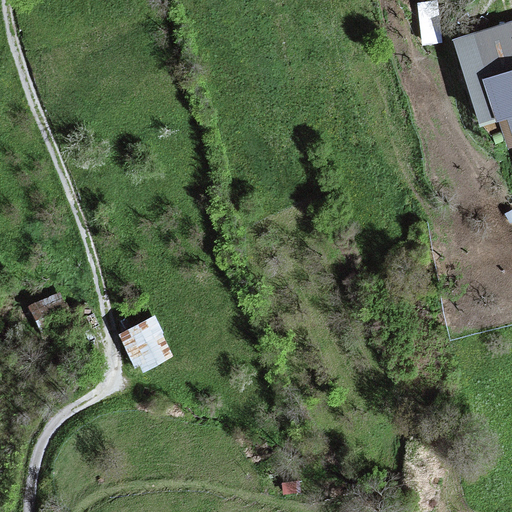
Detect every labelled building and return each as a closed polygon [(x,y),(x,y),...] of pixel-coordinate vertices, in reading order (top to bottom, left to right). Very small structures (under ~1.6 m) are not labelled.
[(438,0),(418,3),(423,46),(443,43),(438,0)] [(511,23),(455,41),(481,123),(509,114),(511,122),(511,23)] [(60,291),(31,305),(45,333),(74,318),(60,291)] [(152,319),(117,337),(135,375),(171,357),(152,319)] [(295,481),(283,482),(284,495),(296,494),(295,481)]
